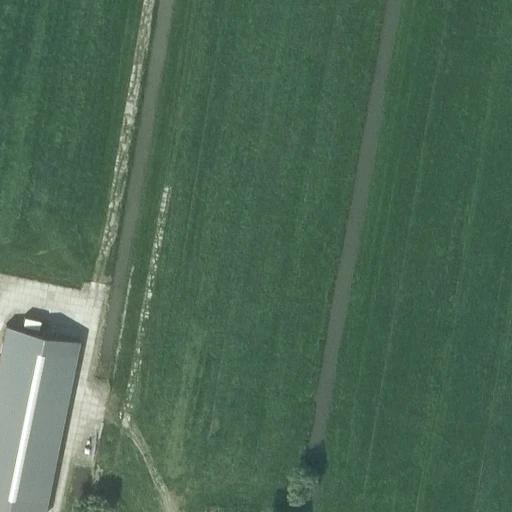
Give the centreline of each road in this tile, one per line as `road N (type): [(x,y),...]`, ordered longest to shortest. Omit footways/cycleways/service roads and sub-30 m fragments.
road 1 (track): [(54,511),(150,0)]
road 2 (track): [(76,413),(128,422),(173,511)]
